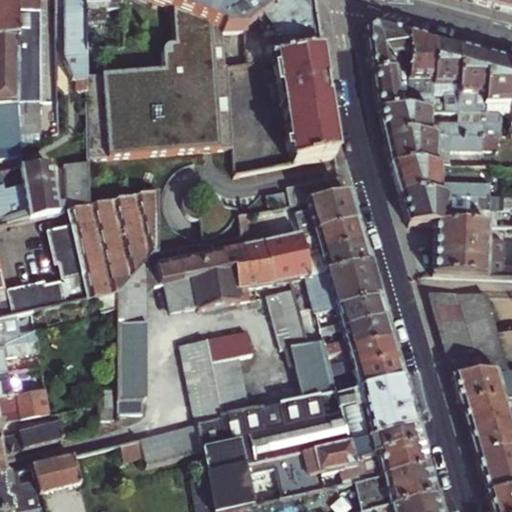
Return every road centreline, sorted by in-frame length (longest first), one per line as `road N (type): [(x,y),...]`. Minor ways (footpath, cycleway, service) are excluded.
road 1 (residential): [(467,511),(365,161),(332,0)]
road 2 (residential): [(361,0),(511,38)]
